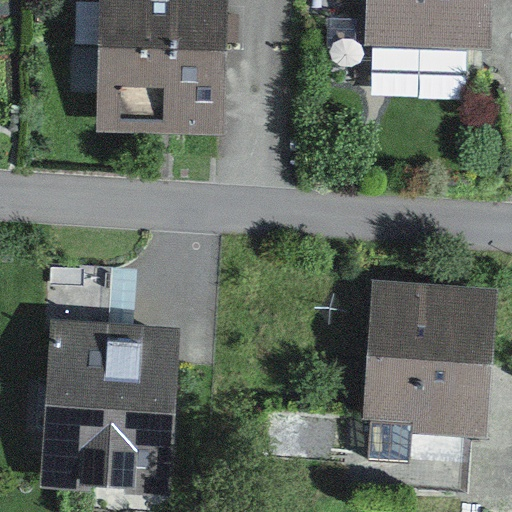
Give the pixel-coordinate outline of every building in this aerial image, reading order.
[(215,53),(217,0),(112,0),(111,49),(215,53)] [(356,0),(356,42),(467,43),(467,0),(356,0)] [(212,126),(215,53),(111,49),(108,122),(212,126)] [(488,299),(379,291),(370,411),(479,420),(488,299)] [(38,481),(156,486),(162,330),(45,325),(38,481)]
